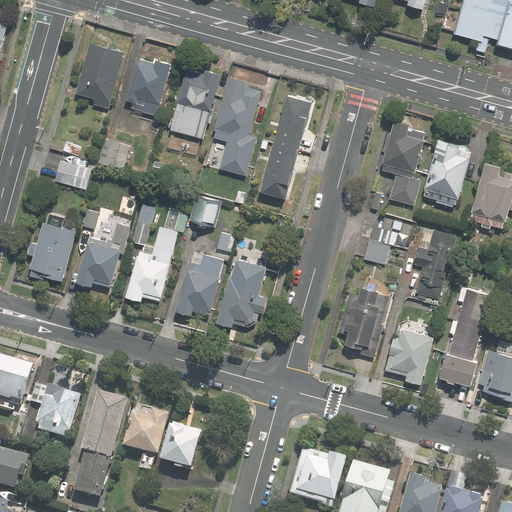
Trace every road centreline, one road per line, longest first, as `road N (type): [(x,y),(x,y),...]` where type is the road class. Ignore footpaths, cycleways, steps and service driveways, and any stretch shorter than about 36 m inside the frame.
road 1 (residential): [(370,65),(281,388)]
road 2 (residential): [(281,388),(49,323)]
road 3 (residential): [(511,450),(281,388)]
road 4 (primary): [(149,0),(370,65)]
road 5 (residential): [(0,203),(60,0)]
road 6 (primary): [(370,65),(511,104)]
road 7 (residential): [(281,388),(246,511)]
